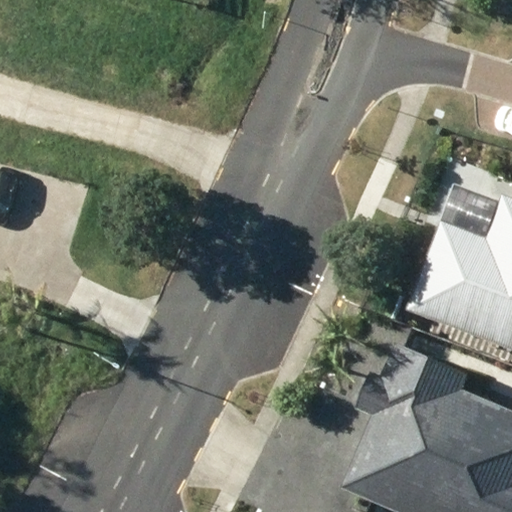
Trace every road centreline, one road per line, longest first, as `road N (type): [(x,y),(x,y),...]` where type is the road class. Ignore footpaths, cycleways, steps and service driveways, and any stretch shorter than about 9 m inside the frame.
road 1 (residential): [(81,511),(292,107),(308,31)]
road 2 (residential): [(308,31),(511,91)]
